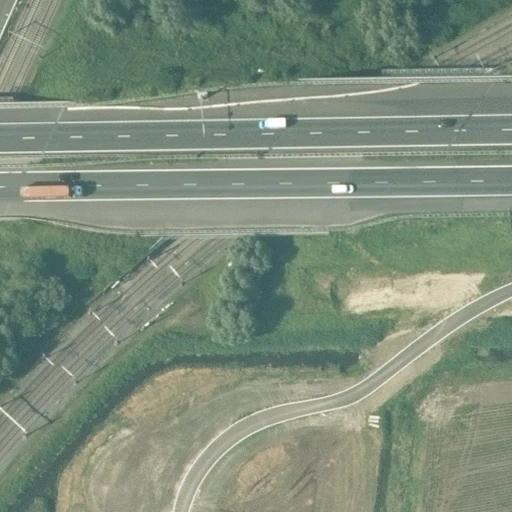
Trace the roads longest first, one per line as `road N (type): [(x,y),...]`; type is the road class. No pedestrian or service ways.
road 1 (motorway): [(511,130),(0,139)]
road 2 (motorway): [(0,188),(511,181)]
